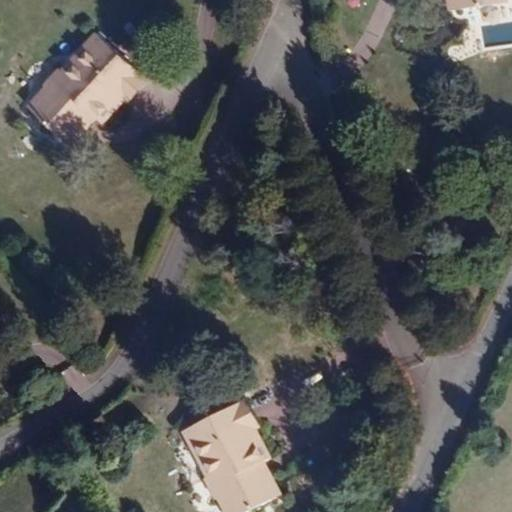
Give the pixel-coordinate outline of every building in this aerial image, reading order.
[(94,91),(101,96),(111,103),(132,74),(134,76),(150,52),(90,14),(64,56),(61,54),(48,74),(55,78),(41,100),(81,126),(95,104),(88,100),(94,91)] [(95,104),(101,96),(94,91),(88,100),(95,104)] [(103,109),(95,104),(81,126),(88,130),(103,109)] [(448,260),(441,241),(419,250),(426,268),(448,260)] [(298,478),(283,454),(276,458),(271,449),(278,445),(288,439),(270,411),(274,409),(258,383),(200,417),(226,458),(222,460),(236,482),(243,478),(258,502),(298,478)] [(276,458),(283,454),(278,445),(271,449),(276,458)] [(290,450),(283,454),(298,478),(305,474),(290,450)]
